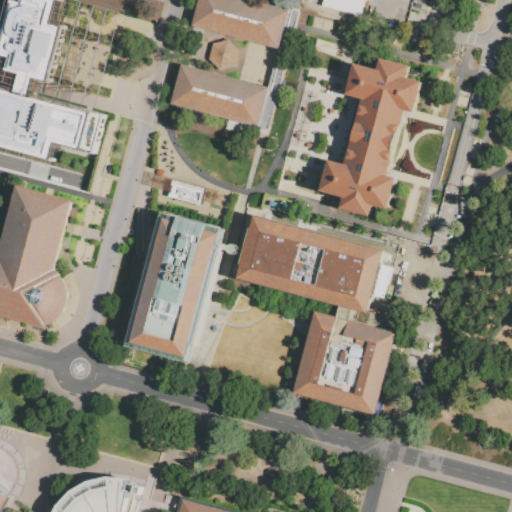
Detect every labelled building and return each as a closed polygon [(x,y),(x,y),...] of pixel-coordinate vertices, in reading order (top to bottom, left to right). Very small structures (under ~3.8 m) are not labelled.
[(0,140),(0,82),(19,87),(23,68),(9,64),(12,52),(0,49),(12,0),(59,0),(55,17),(67,20),(52,76),(42,74),(38,73),(34,90),(37,91),(90,104),(107,110),(98,147),(66,138),(59,136),(54,155),(0,140)] [(199,0),(280,0),(292,3),(286,23),(281,43),(194,20),(199,3),(199,0)] [(365,0),(362,14),(322,3),(322,0),(365,0)] [(212,54),(214,45),(215,38),(231,33),(242,44),(238,61),(223,65),(212,54)] [(358,57),(381,63),(384,53),(412,60),(409,72),(425,76),(418,105),(409,103),(408,107),(406,115),(394,161),(392,168),(390,173),(399,175),(392,203),(376,199),(373,210),(345,203),(348,192),(323,185),(331,158),(325,157),(322,166),(314,164),(285,156),(309,63),(335,70),(342,72),(348,74),(345,84),(350,86),(354,70),(358,57)] [(183,59),(270,82),(264,104),(259,121),(173,97),(178,78),(183,59)] [(173,179),(169,195),(200,203),(205,187),(173,179)] [(0,251),(1,252),(19,184),(31,187),(76,199),(58,269),(64,270),(63,273),(69,283),(71,292),(69,306),(60,318),(51,323),(50,327),(12,318),(0,314),(0,251)] [(165,209),(213,222),(230,226),(222,257),(194,359),(129,342),(156,240),(165,209)] [(377,413),(395,331),(351,321),(353,309),(370,313),(385,246),(253,217),(239,280),(340,302),(337,316),(313,311),(295,395),(377,413)] [(136,482),(135,485),(141,487),(139,494),(133,493),(127,511),(55,511),(58,507),(71,492),(88,481),(107,477),(128,479),(136,482)] [(0,511),(0,484),(10,492),(0,511)] [(177,511),(182,496),(242,511),(177,511)]
